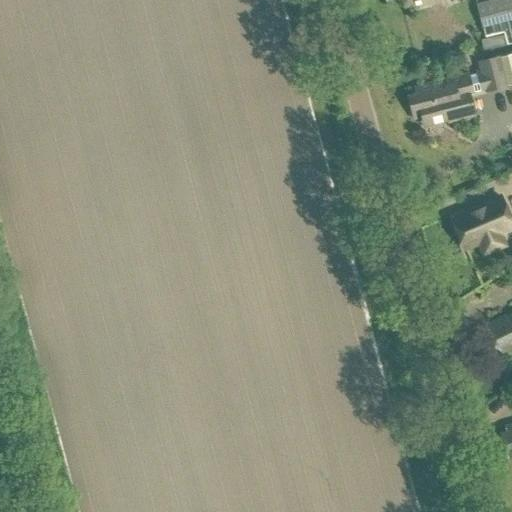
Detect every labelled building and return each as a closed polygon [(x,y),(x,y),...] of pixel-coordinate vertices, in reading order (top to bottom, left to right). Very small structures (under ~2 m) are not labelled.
[(511,0),(486,0),(476,3),(484,37),(504,32),(507,43),(511,41),(511,0)] [(481,39),(483,49),(505,45),(503,35),(481,39)] [(408,97),(415,121),(422,119),(430,126),(448,121),(449,124),(477,117),(471,94),(488,90),(489,91),(511,85),(511,53),(481,62),(483,70),(415,88),(416,95),(408,97)] [(495,243),(498,241),(498,238),(498,236),(498,233),(511,227),(511,224),(500,197),(451,218),(464,248),(480,241),(480,243),(482,245),(485,246),(488,246),(495,243)] [(511,348),(511,311),(486,323),(490,331),(483,334),(492,351),(499,348),(501,354),(511,348)] [(511,458),(511,423),(505,426),(507,432),(500,434),(508,460),(511,458)]
